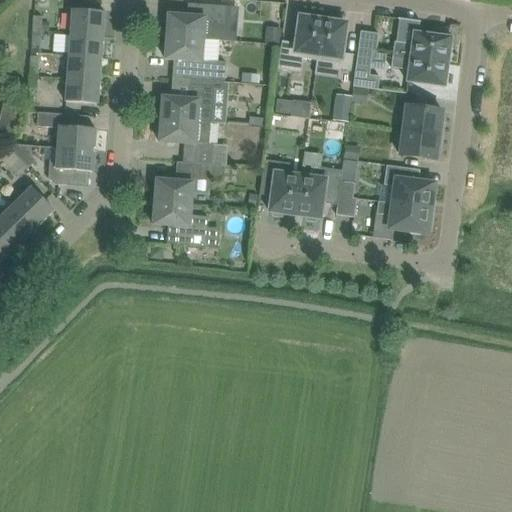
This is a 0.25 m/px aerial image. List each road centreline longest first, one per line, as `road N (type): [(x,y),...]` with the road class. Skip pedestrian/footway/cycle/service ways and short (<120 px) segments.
road 1 (residential): [(288,244),(442,267),(479,12)]
road 2 (residential): [(0,303),(115,191),(133,0)]
